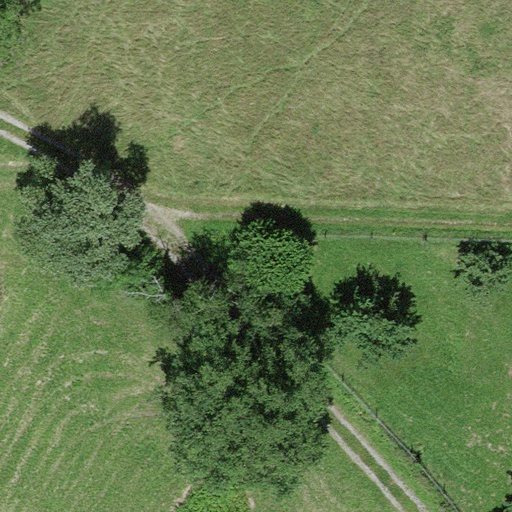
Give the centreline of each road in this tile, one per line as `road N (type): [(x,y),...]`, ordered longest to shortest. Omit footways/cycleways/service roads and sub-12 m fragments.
road 1 (track): [(409,511),(315,399),(117,190),(0,133)]
road 2 (track): [(144,217),(511,223)]
